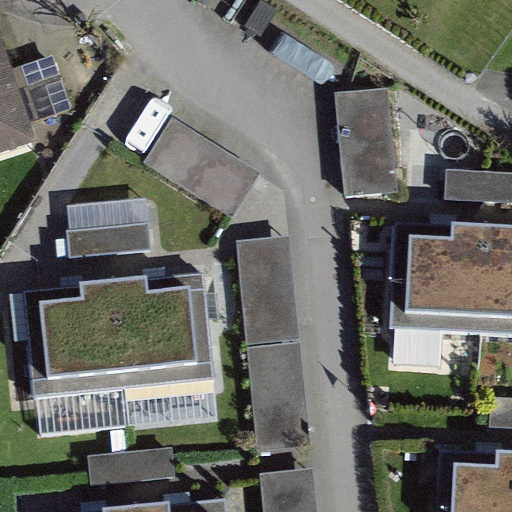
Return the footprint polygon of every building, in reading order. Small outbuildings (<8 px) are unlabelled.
[(0,149),(28,139),(0,62),(0,149)] [(386,91),(335,98),(349,197),(400,190),(386,91)] [(256,170),(173,122),(149,164),(232,212),(256,170)] [(151,190),(74,193),(76,254),(153,251),(151,190)] [(389,326),(511,332),(511,230),(438,226),(395,224),(389,326)] [(297,226),(245,228),(253,439),(305,437),(297,226)] [(23,293),(32,399),(213,382),(203,277),(158,281),(66,289),(23,293)] [(439,451),(434,511),(511,511),(511,456),(484,454),(439,451)] [(314,511),(311,477),(265,483),(269,511),(314,511)] [(226,511),(225,498),(176,503),(96,511),(226,511)]
